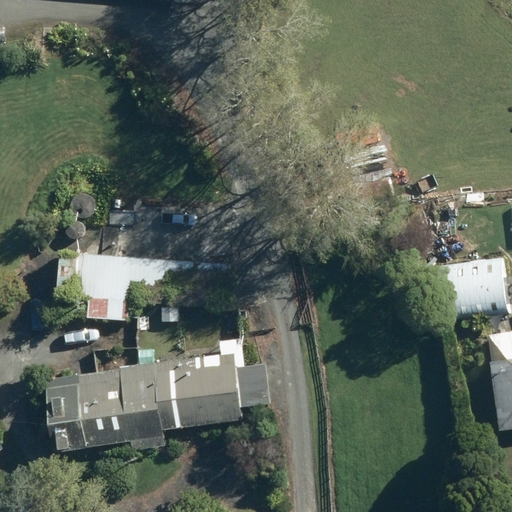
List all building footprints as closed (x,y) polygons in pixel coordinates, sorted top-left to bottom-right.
[(238,313),(239,292),(240,266),(65,259),(64,302),(98,303),(97,325),(144,326),(145,309),(238,313)] [(511,291),(510,262),(442,266),(446,320),(511,316),(511,291)] [(503,436),(511,435),(511,343),(494,346),(503,436)] [(205,363),(55,384),(52,384),(63,461),(176,445),(175,434),(248,424),(246,411),(277,407),(272,368),(250,371),(246,347),(203,353),(205,363)] [(0,458),(11,450),(0,436),(0,458)]
